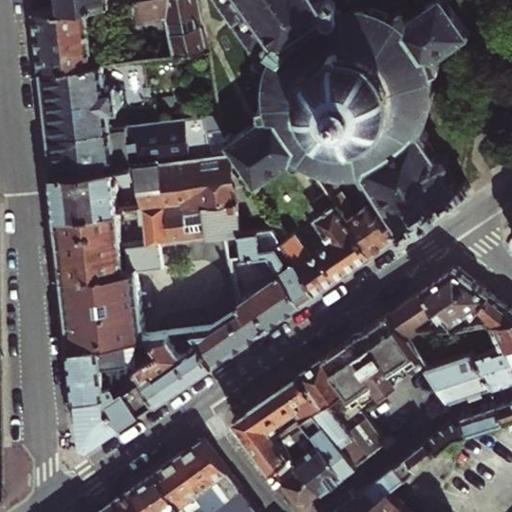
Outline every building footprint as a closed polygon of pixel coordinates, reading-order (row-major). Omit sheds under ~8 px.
[(136,0),(138,20),(167,17),(172,55),(208,52),(205,29),(200,0),(136,0)] [(219,0),(251,48),(265,42),(274,46),(271,50),(268,55),(266,60),(264,68),(262,75),(262,84),(262,90),(263,97),(265,102),(257,105),(258,115),(234,130),(231,125),(225,129),(228,134),(224,136),(230,144),(231,143),(234,142),(253,173),(250,175),(253,180),(257,178),(260,183),(266,179),(264,175),(292,156),(296,163),(299,161),(300,163),(308,158),(313,165),(321,167),(332,169),(342,170),(350,169),(358,167),(365,177),(368,175),(378,191),(375,193),(374,199),(379,205),(385,206),(387,205),(399,222),(393,226),(398,234),(400,237),(406,233),(405,232),(408,230),(409,232),(415,227),(413,224),(415,222),(417,224),(428,216),(428,214),(437,208),(444,203),(445,205),(456,197),(455,195),(456,194),(459,198),(465,194),(463,192),(465,191),(467,193),(468,192),(469,194),(471,193),(472,191),(472,189),(473,188),(471,184),(466,178),(460,182),(448,165),(450,158),(445,151),(438,150),(428,134),(431,132),(425,124),(430,114),(434,103),(437,91),(438,80),(444,80),(441,70),(443,69),(441,64),(443,63),(438,56),(467,36),(468,37),(472,35),(471,33),(472,32),(470,27),(468,28),(448,0),(219,0)] [(39,46),(41,69),(91,64),(84,3),(57,6),(35,9),(39,46)] [(44,98),(48,135),(112,129),(110,111),(114,110),(118,104),(117,93),(111,87),(108,88),(106,62),(91,64),(41,69),(44,98)] [(51,157),(52,172),(209,155),(207,135),(224,133),(220,118),(112,129),(48,135),(51,157)] [(55,195),(57,210),(118,204),(140,201),(165,199),(170,239),(176,238),(226,232),(237,231),(228,160),(228,153),(209,155),(52,172),(55,195)] [(355,203),(343,187),(333,194),(338,201),(373,252),(386,243),(398,234),(393,226),(399,222),(387,205),(385,206),(375,214),(368,203),(356,212),(353,208),(355,203)] [(61,246),(64,273),(137,266),(178,261),(176,238),(170,239),(165,199),(140,201),(142,218),(146,217),(149,240),(122,243),(118,204),(57,210),(61,246)] [(338,201),(314,217),(329,239),(311,251),(295,229),(283,237),(319,288),(347,270),(373,252),(338,201)] [(275,226),(237,231),(240,253),(270,249),(283,267),(304,298),(312,293),(319,288),(283,237),(275,226)] [(457,265),(456,264),(430,282),(422,288),(454,327),(468,325),(445,297),(472,277),(466,272),(457,265)] [(68,313),(72,342),(131,336),(145,334),(138,272),(137,266),(64,273),(65,280),(68,313)] [(304,298),(283,267),(242,294),(236,298),(239,309),(213,327),(197,329),(216,358),(267,324),(304,298)] [(483,301),(491,291),(484,285),(472,277),(445,297),(468,325),(475,323),(495,320),(482,309),(483,301)] [(345,340),(324,354),(347,387),(354,395),(364,388),(367,392),(415,360),(412,356),(420,350),(418,349),(411,338),(416,333),(454,327),(422,288),(379,317),(345,340)] [(511,317),(511,306),(510,305),(491,291),(483,301),(482,309),(495,320),(511,317)] [(429,363),(452,398),(472,392),(511,378),(511,317),(495,320),(475,323),(478,334),(497,328),(502,344),(476,352),(474,349),(429,363)] [(202,368),(216,358),(197,329),(155,333),(159,344),(143,355),(136,359),(161,396),(176,386),(202,368)] [(74,364),(77,393),(107,390),(104,361),(122,359),(123,370),(136,359),(143,355),(131,336),(72,342),(74,364)] [(424,345),(418,349),(420,350),(425,358),(431,354),(424,345)] [(324,354),(300,371),(322,404),(315,409),(323,419),(357,463),(370,453),(328,400),(347,387),(324,354)] [(143,409),(161,396),(136,359),(123,370),(129,379),(110,393),(123,423),(143,409)] [(276,387),(233,415),(273,466),(290,454),(278,435),(272,427),(279,422),(277,418),(296,406),(303,417),(315,409),(322,404),(300,371),(276,387)] [(83,441),(91,444),(109,432),(123,423),(110,393),(108,389),(107,390),(77,393),(83,441)] [(511,417),(511,400),(496,406),(501,421),(511,417)] [(480,411),(463,416),(468,432),(501,421),(496,406),(480,411)] [(443,425),(427,438),(437,452),(460,435),(468,432),(463,416),(448,421),(443,425)] [(311,428),(320,440),(344,473),(350,468),(357,463),(323,419),(311,428)] [(333,481),(344,473),(320,440),(307,449),(291,426),(278,435),(290,454),(298,462),(321,490),(333,481)] [(240,482),(204,436),(181,452),(156,470),(176,502),(182,509),(184,511),(210,511),(244,488),(240,482)] [(412,449),(397,461),(407,475),(437,452),(427,438),(412,449)] [(386,470),(374,480),(378,484),(373,488),(380,497),(361,511),(450,511),(449,510),(440,511),(439,511),(416,511),(393,487),(407,475),(397,461),(386,470)] [(280,475),(302,504),(312,497),(321,490),(298,462),(280,475)] [(145,478),(134,485),(150,511),(176,511),(182,509),(176,502),(156,470),(145,478)] [(360,490),(338,507),(343,511),(361,511),(380,497),(373,488),(378,484),(374,480),(360,490)] [(126,490),(117,496),(126,511),(150,511),(134,485),(126,490)] [(262,511),(260,509),(244,488),(210,511),(262,511)] [(104,505),(95,511),(94,511),(126,511),(117,496),(104,505)]
